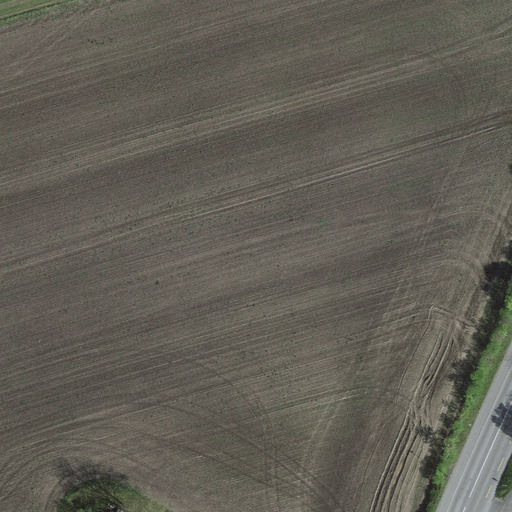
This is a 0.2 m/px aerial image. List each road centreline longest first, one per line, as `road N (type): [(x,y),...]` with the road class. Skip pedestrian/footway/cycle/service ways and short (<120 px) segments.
road 1 (track): [(420,511),(511,275)]
road 2 (secondary): [(511,397),(462,511)]
